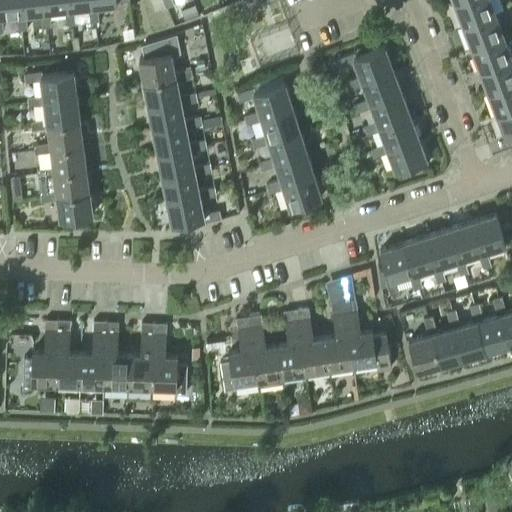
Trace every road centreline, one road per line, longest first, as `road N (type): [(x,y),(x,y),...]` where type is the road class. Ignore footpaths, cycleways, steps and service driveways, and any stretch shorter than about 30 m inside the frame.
road 1 (residential): [(477,185),(200,273),(0,269)]
road 2 (residential): [(477,185),(409,0)]
